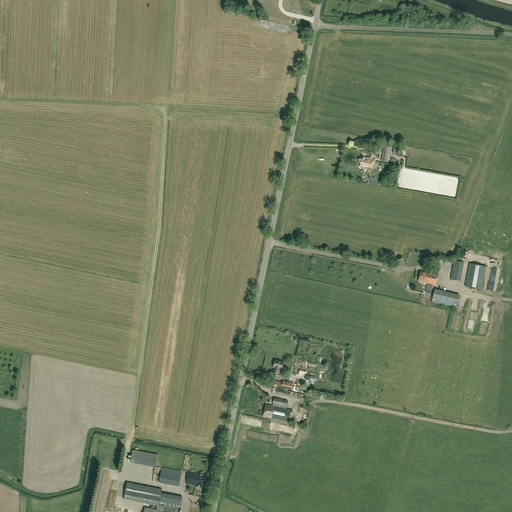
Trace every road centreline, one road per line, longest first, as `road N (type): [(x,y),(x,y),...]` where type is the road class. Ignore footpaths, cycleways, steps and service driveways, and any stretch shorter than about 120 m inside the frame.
road 1 (tertiary): [(213,511),(314,26)]
road 2 (unclassified): [(314,26),(511,34)]
